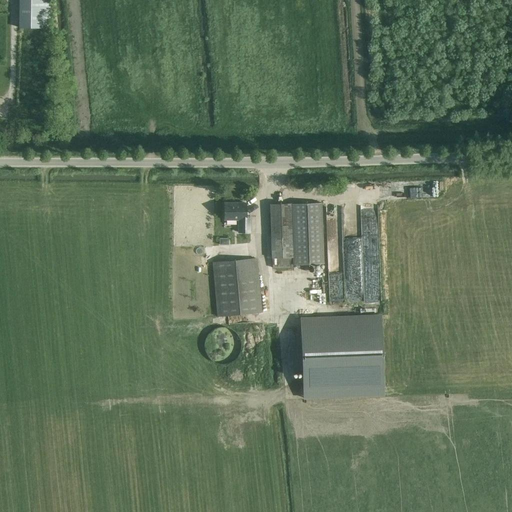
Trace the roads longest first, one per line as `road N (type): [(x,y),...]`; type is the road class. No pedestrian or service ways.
road 1 (unclassified): [(0,162),(511,155)]
road 2 (track): [(374,159),(354,0)]
